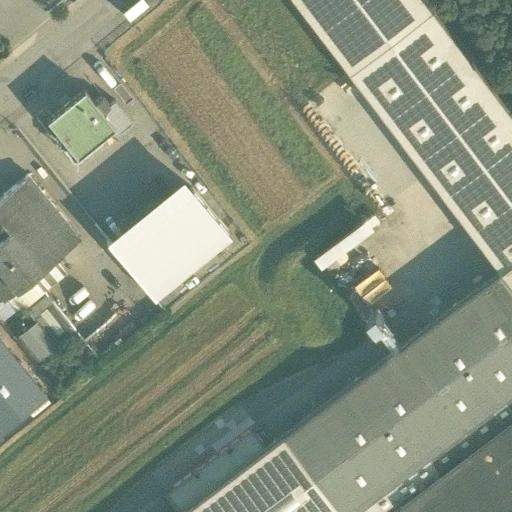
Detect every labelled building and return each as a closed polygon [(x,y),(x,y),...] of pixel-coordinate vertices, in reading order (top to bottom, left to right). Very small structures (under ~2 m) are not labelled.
[(511,107),(430,0),(302,0),(504,266),(511,259),(511,107)] [(76,155),(112,126),(114,125),(102,111),(110,105),(109,103),(102,95),(94,101),(83,87),(46,118),(58,132),(57,139),(64,140),(63,147),(71,148),(76,155)] [(114,99),(109,103),(110,105),(102,111),(114,125),(112,126),(117,132),(131,120),(114,99)] [(27,173),(0,195),(0,216),(10,228),(42,268),(54,259),(80,238),(27,173)] [(181,175),(106,237),(116,249),(144,226),(135,215),(154,200),(163,210),(191,187),(181,175)] [(105,238),(154,297),(230,234),(191,187),(163,210),(154,200),(135,215),(144,226),(116,249),(106,237),(105,238)] [(0,236),(10,228),(0,216),(0,236)] [(0,296),(1,298),(3,300),(7,297),(32,277),(42,268),(10,228),(0,236),(0,296)] [(32,277),(42,289),(64,271),(54,259),(42,268),(32,277)] [(511,259),(504,266),(285,432),(345,511),(387,511),(511,418),(511,259)] [(32,277),(7,297),(16,308),(23,302),(27,307),(24,310),(33,322),(20,332),(28,343),(29,342),(40,356),(74,328),(42,289),(32,277)] [(0,319),(1,320),(16,308),(7,297),(3,300),(1,298),(0,298),(0,319)] [(0,427),(43,392),(0,339),(0,427)] [(511,511),(511,418),(387,511),(511,511)] [(170,488),(185,508),(267,445),(252,426),(170,488)] [(345,511),(285,432),(267,445),(185,508),(180,511),(179,511),(345,511)] [(165,492),(180,511),(185,508),(170,488),(165,492)]
